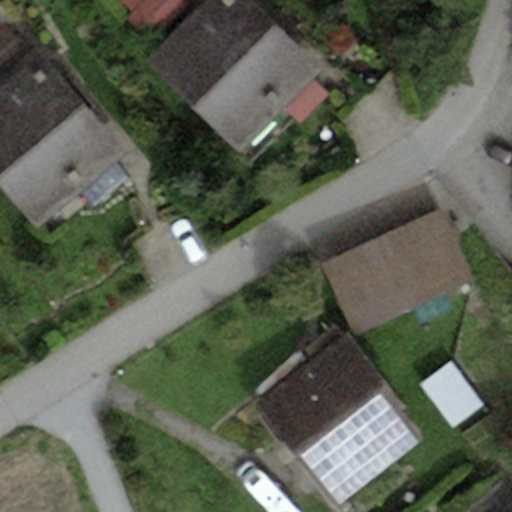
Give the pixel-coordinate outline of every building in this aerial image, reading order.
[(115,0),(111,5),(150,40),(186,1),(184,0),(115,0)] [(250,0),(207,0),(148,60),(237,149),(281,105),(297,122),(327,92),(309,75),(317,67),(250,0)] [(5,27),(0,30),(0,75),(27,52),(5,27)] [(40,53),(0,86),(0,192),(34,233),(81,194),(92,208),(127,179),(113,161),(124,152),(40,53)] [(440,210),(322,264),(352,329),(470,275),(440,210)] [(313,360),(254,406),(334,508),(424,437),(336,325),(305,349),(313,360)] [(451,360),(420,384),(453,427),(484,403),(451,360)]
